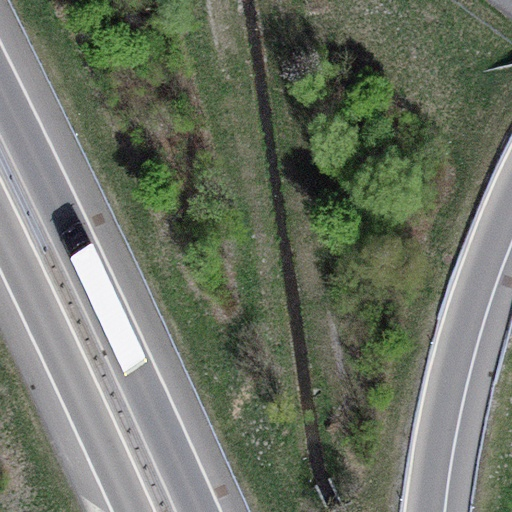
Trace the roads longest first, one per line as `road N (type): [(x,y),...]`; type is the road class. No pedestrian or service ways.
road 1 (motorway): [(202,511),(0,77)]
road 2 (motorway): [(429,511),(448,390),(511,200)]
road 3 (motorway): [(0,231),(131,511)]
